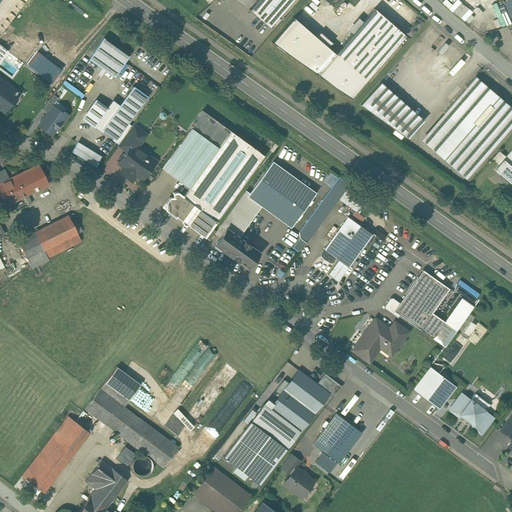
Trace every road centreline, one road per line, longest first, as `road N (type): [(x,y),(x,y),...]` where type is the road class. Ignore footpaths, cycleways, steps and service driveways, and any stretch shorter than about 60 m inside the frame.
road 1 (residential): [(0,136),(70,165),(238,286),(295,301),(306,334),(511,481)]
road 2 (primary): [(127,0),(511,273)]
